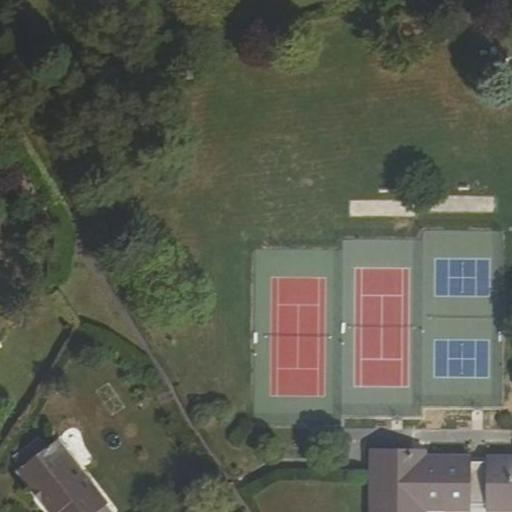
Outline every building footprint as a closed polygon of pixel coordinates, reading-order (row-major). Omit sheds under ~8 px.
[(61,436),(77,467),(91,460),(75,429),(61,436)] [(95,511),(102,507),(103,506),(56,444),(20,474),(50,511),(95,511)] [(511,511),(511,458),(473,458),(473,463),(473,469),(457,468),(457,463),(457,458),(410,458),(410,449),(402,449),(389,463),(378,449),(358,449),(357,480),(356,511),(409,511),(410,511),(440,511),(456,511),(457,508),(457,492),(472,493),(472,509),(471,511),(511,511)] [(378,449),(389,463),(402,449),(378,449)] [(472,493),(457,492),(457,508),(472,509),(472,493)]
